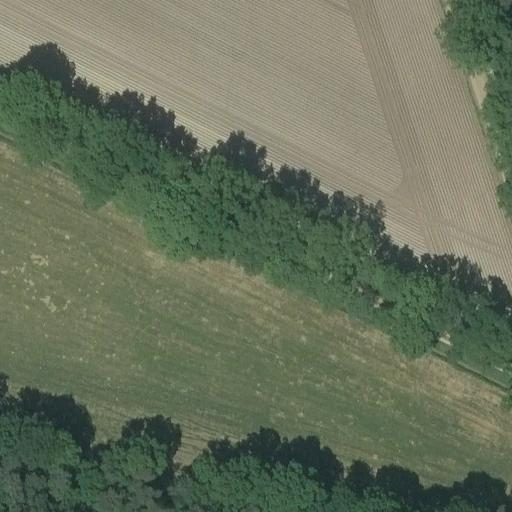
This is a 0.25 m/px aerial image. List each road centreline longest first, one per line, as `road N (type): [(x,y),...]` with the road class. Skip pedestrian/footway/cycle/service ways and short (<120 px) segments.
road 1 (track): [(511,371),(0,115)]
road 2 (track): [(511,188),(450,0)]
